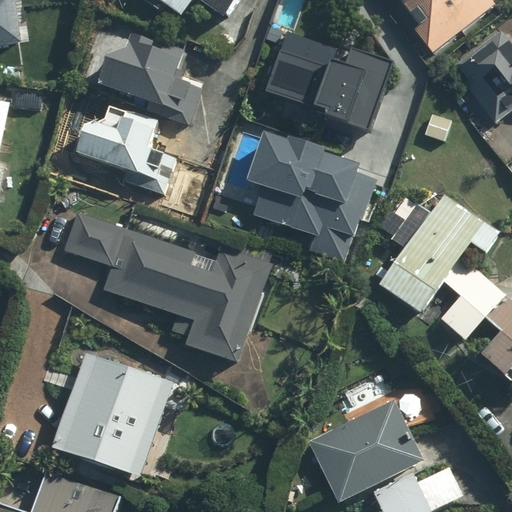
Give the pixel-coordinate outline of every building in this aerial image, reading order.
[(24,0),(0,0),(0,46),(31,42),(24,0)] [(175,0),(190,10),(197,0),(214,0),(237,15),(247,0),(175,0)] [(390,31),(343,0),(332,0),(275,87),(329,123),(390,31)] [(411,0),(444,44),(503,0),(411,0)] [(503,120),(511,112),(511,33),(508,28),(465,62),(477,77),(472,81),(503,120)] [(194,50),(141,32),(120,60),(112,84),(157,99),(154,110),(193,123),(197,112),(198,113),(206,89),(184,81),(194,50)] [(0,192),(3,193),(19,101),(0,97),(0,192)] [(217,170),(156,152),(164,128),(113,113),(94,133),(84,165),(207,202),(217,170)] [(275,183),(264,213),(320,233),(315,248),(353,261),(382,179),(367,174),(371,162),(276,129),(259,177),(275,183)] [(492,316),(510,331),(489,350),(511,365),(511,292),(467,260),(481,240),(496,250),(508,233),(451,195),(389,283),(432,313),(453,284),(467,294),(447,318),(474,337),(492,316)] [(221,269),(200,263),(204,251),(81,215),(71,250),(118,264),(111,289),(207,318),(200,344),(251,359),(280,263),(227,248),(221,269)] [(184,384),(93,353),(63,443),(154,473),(184,384)] [(400,394),(314,440),(348,502),(434,456),(400,394)] [(128,511),(133,495),(55,470),(44,503),(41,511),(40,511),(4,501),(1,510),(2,510),(1,511),(128,511)]
